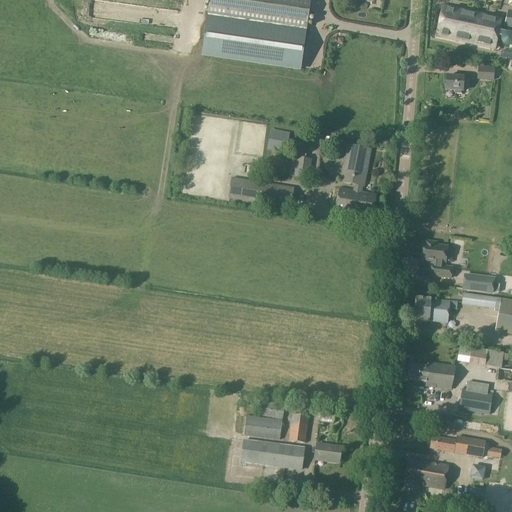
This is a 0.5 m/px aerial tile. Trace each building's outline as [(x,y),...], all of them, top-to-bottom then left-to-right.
[(210,0),(202,56),(301,70),(311,0),(210,0)] [(444,11),(438,41),(496,52),(497,46),(499,38),(503,39),(503,40),(502,41),(502,42),(502,43),(502,44),(502,45),(503,45),(503,46),(503,47),(504,47),(504,48),(505,48),(505,49),(506,49),(507,49),(507,50),(508,50),(509,50),(510,50),(511,50),(511,49),(511,14),(508,14),(506,27),(501,26),(502,22),(444,11)] [(477,79),(493,81),(494,67),(478,66),(477,79)] [(447,77),(446,91),(446,93),(463,95),(464,87),(470,88),(470,80),(464,79),(464,78),(447,77)] [(268,149),(285,153),(289,135),(271,132),(268,149)] [(341,183),(355,185),(363,187),(364,187),(371,150),(348,146),(341,183)] [(310,161),(305,160),(305,156),(299,155),(298,159),(297,159),(295,178),(308,179),(310,161)] [(229,199),(291,209),(294,189),(232,179),(229,199)] [(362,193),(363,187),(355,185),(354,192),(340,189),(335,213),(373,219),(377,195),(362,193)] [(423,245),(421,261),(435,262),(434,267),(432,267),(431,276),(451,279),(452,269),(444,268),(444,264),(446,264),(448,248),(436,246),(437,244),(427,243),(426,245),(423,245)] [(465,275),(463,289),(493,293),(494,279),(465,275)] [(416,298),(415,321),(430,323),(430,322),(448,324),(450,310),(456,310),(457,303),(416,298)] [(485,298),(484,308),(495,310),(497,299),(485,298)] [(511,302),(497,299),(495,310),(500,311),(496,332),(511,335),(511,302)] [(460,346),(457,362),(485,366),(487,350),(460,346)] [(427,387),(451,391),(456,368),(430,364),(429,368),(411,365),(409,381),(427,383),(427,387)] [(511,370),(499,369),(497,382),(511,383),(511,370)] [(462,390),(459,410),(476,413),(490,415),(493,395),(487,394),(489,386),(467,382),(466,390),(462,390)] [(259,416),(282,420),(285,407),(261,402),(259,416)] [(320,422),(334,424),(335,413),(321,411),(320,422)] [(289,442),(305,444),(309,417),(293,415),(289,442)] [(244,436),(280,441),(282,422),(247,417),(244,436)] [(431,449),(484,459),(487,443),(458,438),(457,441),(433,437),(431,449)] [(241,462),(302,470),(305,450),(243,442),(241,462)] [(315,460),(340,463),(342,448),(317,445),(315,460)] [(410,460),(406,477),(419,480),(418,485),(421,486),(445,490),(449,467),(410,460)] [(469,478),(483,481),(485,468),(472,465),(469,478)] [(419,480),(406,477),(405,483),(406,483),(405,492),(419,494),(421,486),(418,485),(419,480)] [(470,499),(483,501),(485,490),(472,487),(470,499)] [(450,511),(452,505),(440,503),(438,511),(450,511)]
